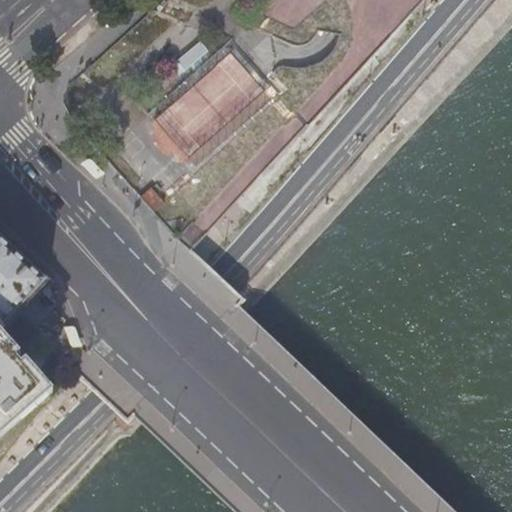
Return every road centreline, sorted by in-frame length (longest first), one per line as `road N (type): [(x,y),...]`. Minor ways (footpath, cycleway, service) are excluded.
road 1 (primary): [(0,495),(161,336),(457,0)]
road 2 (tertiary): [(0,166),(343,511)]
